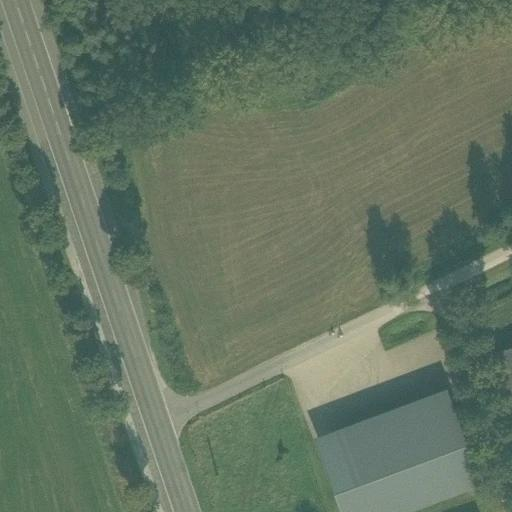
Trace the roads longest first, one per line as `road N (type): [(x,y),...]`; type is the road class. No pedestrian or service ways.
road 1 (secondary): [(14,0),(156,421)]
road 2 (unclassified): [(156,421),(511,251)]
road 3 (track): [(446,282),(511,464)]
